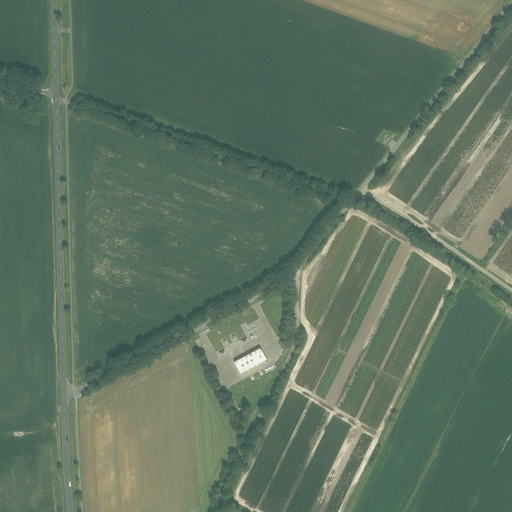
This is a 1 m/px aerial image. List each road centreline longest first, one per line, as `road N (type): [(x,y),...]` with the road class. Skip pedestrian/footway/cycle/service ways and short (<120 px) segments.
road 1 (tertiary): [(53,0),(64,392)]
road 2 (residential): [(299,270),(64,392)]
road 3 (residential): [(237,511),(224,500),(295,338),(299,270)]
road 4 (residential): [(511,6),(366,191)]
road 5 (unclassified): [(366,191),(511,292)]
road 6 (tertiary): [(64,392),(68,511)]
